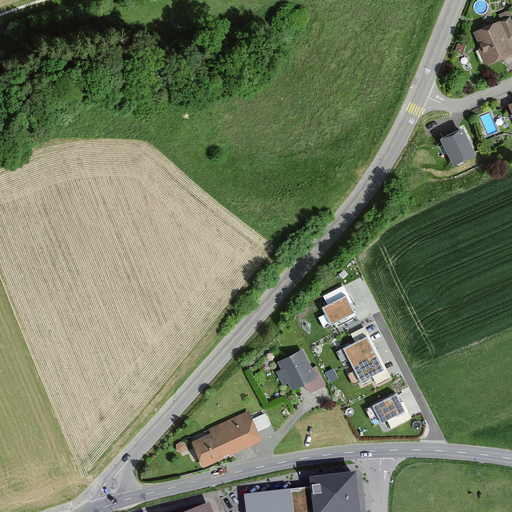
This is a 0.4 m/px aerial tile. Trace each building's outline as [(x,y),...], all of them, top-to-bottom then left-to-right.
[(511,21),(510,17),(500,22),(507,39),(511,36),(511,21)] [(511,50),(507,39),(500,22),(473,33),(480,48),(476,51),(481,64),(487,65),(511,54),(511,50)] [(457,43),(455,51),(463,54),(466,46),(457,43)] [(462,130),(442,140),(454,164),(474,154),(462,130)] [(345,296),(322,308),(331,325),(354,312),(345,296)] [(376,314),(366,317),(371,337),(381,335),(376,314)] [(367,336),(343,348),(352,367),(376,355),(367,336)] [(298,350),(277,361),(291,387),(312,376),(298,350)] [(383,370),(376,355),(352,367),(360,382),(383,370)] [(395,393),(372,405),(381,423),(405,411),(395,393)] [(252,413),(190,441),(203,468),(265,440),(252,413)] [(312,486),(245,494),(247,511),(294,511),(314,510),(314,511),(362,511),(358,470),(311,475),(312,486)] [(227,511),(220,494),(174,511),(227,511)]
